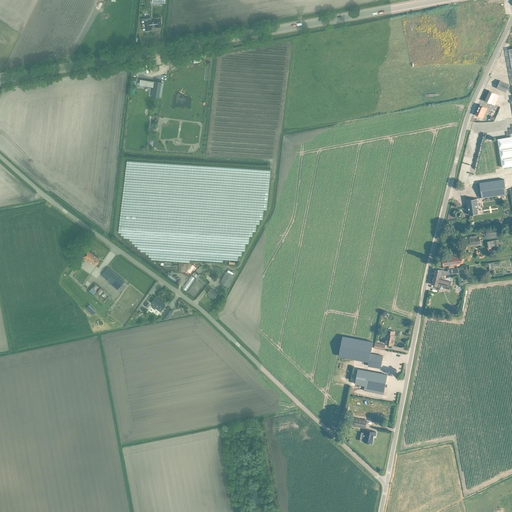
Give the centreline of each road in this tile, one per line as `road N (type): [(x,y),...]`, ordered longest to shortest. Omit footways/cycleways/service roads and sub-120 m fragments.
road 1 (unclassified): [(386,485),(210,319),(0,156)]
road 2 (unclassified): [(386,485),(467,117),(511,19)]
road 3 (tertiary): [(0,80),(435,0)]
